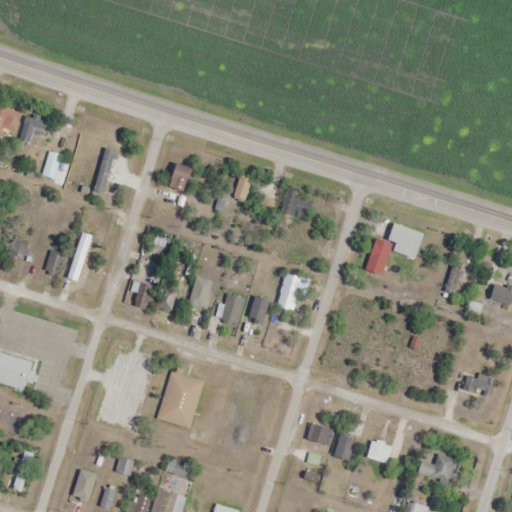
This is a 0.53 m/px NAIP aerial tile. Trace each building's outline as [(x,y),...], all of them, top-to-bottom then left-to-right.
[(0,137),(4,122),(16,126),(20,111),(0,104),(0,137)] [(181,193),(188,169),(171,164),(165,189),(181,193)] [(229,195),(241,202),(251,183),(238,177),(229,195)] [(286,234),(291,216),(305,220),(311,198),(284,191),(274,231),(286,234)] [(420,234),(389,224),(383,243),(370,239),(360,273),(378,278),(386,251),(412,259),(420,234)] [(65,279),(76,282),(88,237),(77,234),(65,279)] [(19,260),(26,246),(14,239),(6,254),(19,260)] [(42,275),(56,278),(62,254),(48,250),(42,275)] [(274,307),(296,312),(304,280),(283,275),(274,307)] [(127,302),(139,309),(151,290),(139,282),(127,302)] [(485,300),(507,307),(511,289),(490,283),(485,300)] [(202,312),(209,292),(190,286),(183,305),(202,312)] [(155,308),(169,312),(175,291),(161,287),(155,308)] [(243,301),(224,293),(213,319),(233,327),(243,301)] [(269,301),(253,296),(245,320),(261,326),(269,301)] [(341,361),(346,341),(333,338),(328,358),(341,361)] [(30,363),(0,354),(0,385),(21,392),(30,363)] [(201,381),(169,372),(155,420),(188,429),(201,381)] [(491,381),(465,373),(459,391),(486,399),(491,381)] [(325,447),(331,431),(309,423),(303,439),(325,447)] [(355,442),(340,434),(329,454),(344,462),(355,442)] [(363,458),(378,463),(384,446),(368,441),(363,458)] [(11,489),(20,492),(31,454),(22,452),(11,489)] [(431,465),(417,461),(413,474),(447,484),(454,460),(434,454),(431,465)] [(132,463),(118,458),(113,472),(127,478),(132,463)] [(80,483),(86,485),(89,475),(75,469),(62,507),(71,510),(80,483)] [(96,507),(108,510),(115,491),(103,487),(96,507)] [(147,511),(179,511),(184,500),(158,488),(147,511)] [(126,511),(145,511),(149,497),(131,493),(126,511)]
